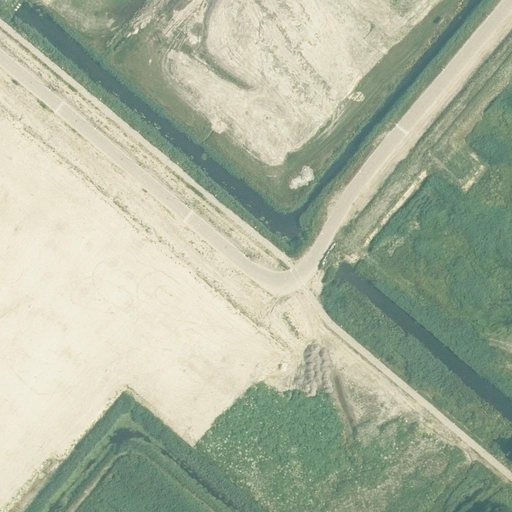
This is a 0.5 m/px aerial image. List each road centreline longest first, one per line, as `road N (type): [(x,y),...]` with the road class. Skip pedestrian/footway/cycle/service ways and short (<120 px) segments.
road 1 (residential): [(470,0),(329,174),(231,91)]
road 2 (tertiary): [(511,16),(357,209)]
road 3 (residential): [(0,395),(27,419),(95,339),(140,332),(176,290)]
road 4 (tertiary): [(225,233),(48,86)]
road 5 (tertiary): [(36,101),(213,247)]
road 6 (tertiary): [(357,209),(384,193),(511,43)]
road 7 (residential): [(511,130),(413,246),(458,285)]
road 8 (residential): [(231,91),(120,0)]
road 9 (residential): [(231,91),(311,0)]
